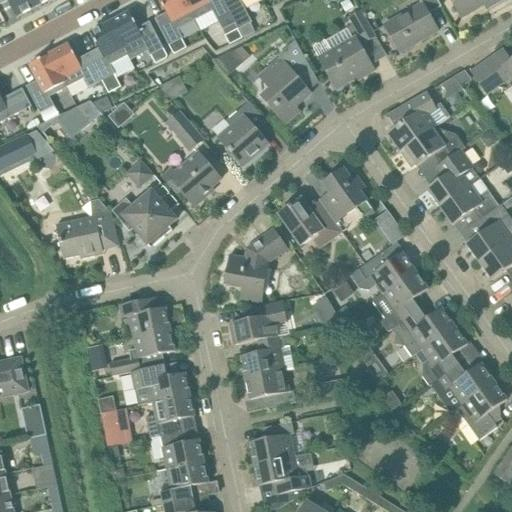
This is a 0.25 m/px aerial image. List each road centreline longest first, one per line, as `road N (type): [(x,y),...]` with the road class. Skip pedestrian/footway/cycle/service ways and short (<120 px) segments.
road 1 (residential): [(511,357),(343,120)]
road 2 (residential): [(241,511),(188,265)]
road 3 (residential): [(188,265),(263,186),(343,120)]
road 4 (residential): [(0,324),(171,279),(188,265)]
road 5 (residential): [(343,120),(511,25)]
